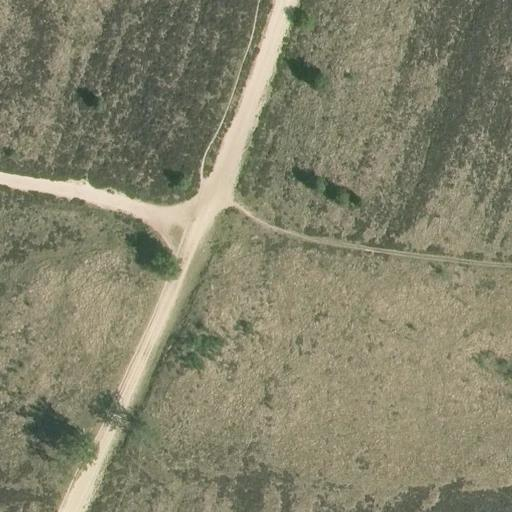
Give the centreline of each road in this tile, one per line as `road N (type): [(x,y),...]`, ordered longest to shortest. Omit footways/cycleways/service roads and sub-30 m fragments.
road 1 (track): [(73,511),(199,228)]
road 2 (track): [(199,228),(285,0)]
road 3 (track): [(0,180),(199,228)]
